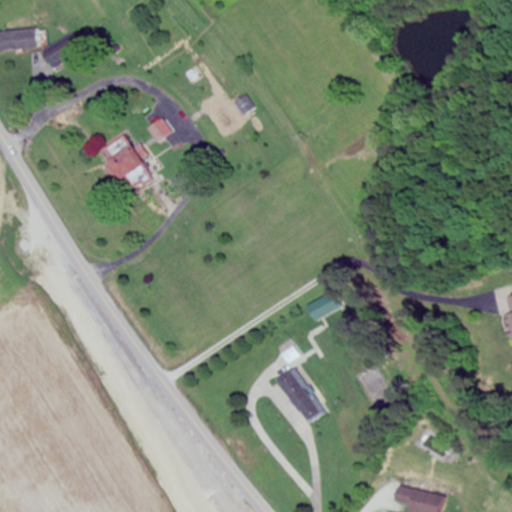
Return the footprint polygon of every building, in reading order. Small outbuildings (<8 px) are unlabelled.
[(43,30),(0,34),(0,53),(44,49),(43,30)] [(173,134),(164,121),(150,130),(160,144),(173,134)] [(104,152),(120,180),(145,166),(129,138),(104,152)] [(339,309),(331,294),(304,309),(313,324),(339,309)] [(511,337),(511,296),(500,300),(511,337)] [(300,427),(325,417),(304,368),(280,379),(300,427)] [(392,505),(408,509),(406,511),(438,511),(442,499),(397,487),(392,505)]
